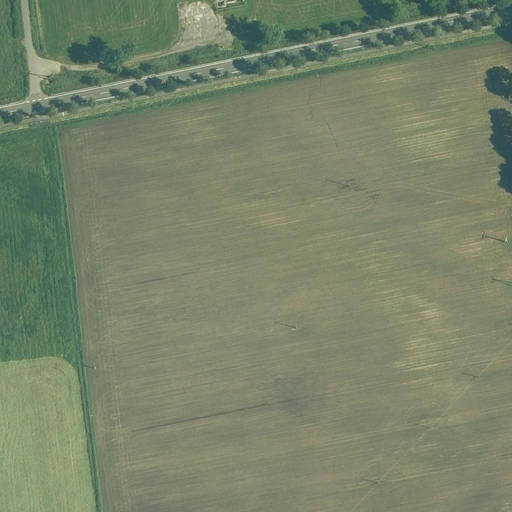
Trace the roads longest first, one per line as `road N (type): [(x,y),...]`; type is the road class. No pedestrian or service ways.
road 1 (tertiary): [(34,106),(511,9)]
road 2 (track): [(30,62),(91,68),(173,52),(193,40)]
